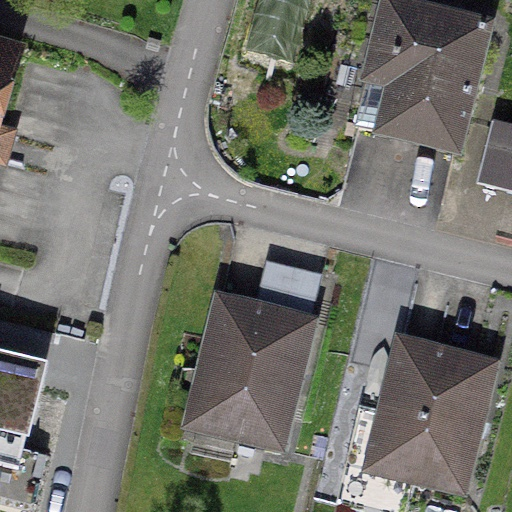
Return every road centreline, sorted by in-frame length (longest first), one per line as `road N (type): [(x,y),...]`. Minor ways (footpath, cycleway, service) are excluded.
road 1 (residential): [(157,184),(511,275)]
road 2 (residential): [(88,511),(157,184)]
road 3 (residential): [(157,184),(208,0)]
